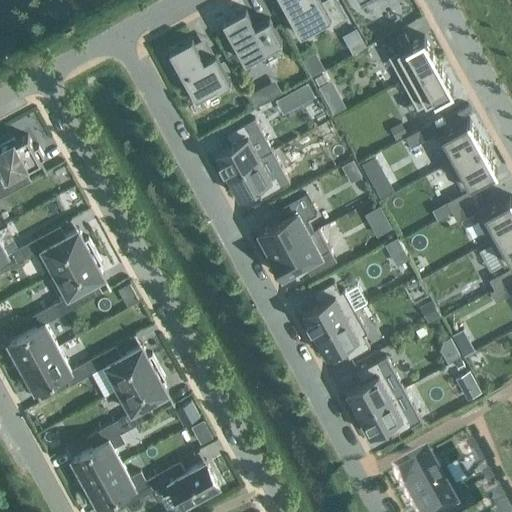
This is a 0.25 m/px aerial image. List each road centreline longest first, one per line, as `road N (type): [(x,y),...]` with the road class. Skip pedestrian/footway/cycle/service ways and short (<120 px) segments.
road 1 (residential): [(378,511),(116,36)]
road 2 (residential): [(284,511),(42,75)]
road 3 (residential): [(442,0),(511,127)]
road 4 (residential): [(0,400),(61,511)]
